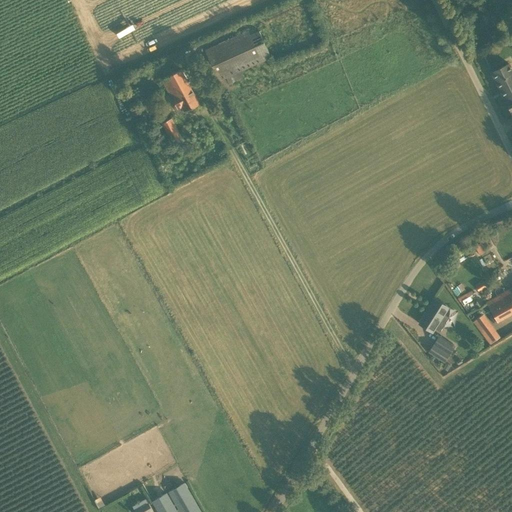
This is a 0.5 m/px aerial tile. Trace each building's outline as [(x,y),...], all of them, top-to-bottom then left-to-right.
[(235,73),(262,61),(271,57),(259,31),(250,35),(248,31),(205,50),(219,81),(226,77),(229,84),(238,79),(235,73)] [(511,66),(510,63),(492,72),(511,112),(511,66)] [(181,114),(184,112),(200,104),(181,69),(162,79),(175,103),(174,106),(178,113),(181,114)] [(172,143),(182,138),(172,118),(162,123),(172,143)] [(480,255),(486,252),(481,243),(475,246),(480,255)] [(511,287),(486,302),(498,322),(511,313),(511,287)] [(440,331),(449,317),(445,315),(450,308),(435,298),(419,323),(433,332),(436,329),(440,331)] [(490,344),(500,337),(483,314),(473,321),(490,344)] [(445,362),(455,346),(439,336),(429,352),(445,362)] [(201,511),(184,483),(167,492),(152,501),(157,511),(201,511)] [(135,511),(149,511),(153,511),(148,503),(134,511),(135,511)]
